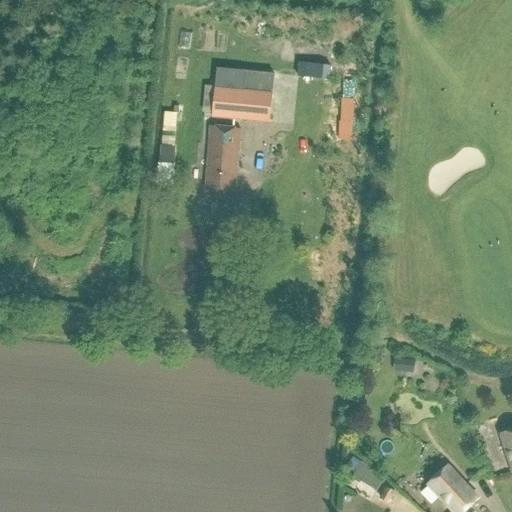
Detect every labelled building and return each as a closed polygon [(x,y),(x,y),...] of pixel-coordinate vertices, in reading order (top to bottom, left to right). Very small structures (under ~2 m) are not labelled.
[(245,73),(217,70),(212,118),(269,123),(272,94),(244,92),(245,73)] [(171,115),(174,89),(163,88),(160,114),(171,115)] [(231,191),(236,129),(208,127),(203,188),(231,191)] [(511,430),(500,434),(511,469),(511,430)] [(463,511),(478,498),(448,466),(428,485),(453,511),(463,511)] [(388,504),(394,493),(387,489),(381,500),(388,504)]
